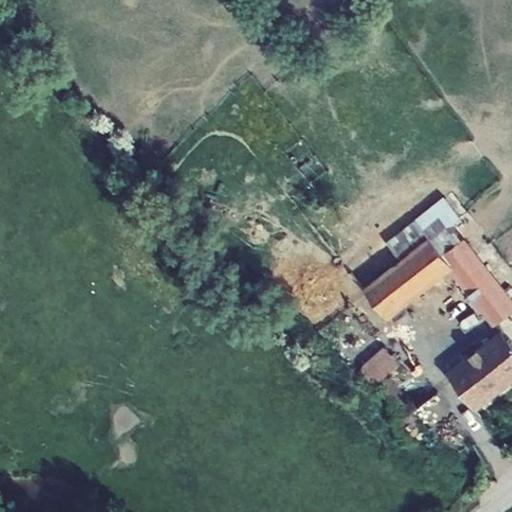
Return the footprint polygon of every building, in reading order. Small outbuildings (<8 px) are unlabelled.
[(445,251),(464,238),(453,224),(462,215),(445,196),(388,241),(400,258),(431,235),(445,251)] [(390,316),(450,270),(495,325),(511,311),(511,294),(467,236),(464,238),(445,251),(431,235),(400,258),(365,285),(390,316)] [(448,371),(479,409),(511,381),(511,339),(503,327),(448,371)] [(360,368),(376,386),(401,364),(385,346),(360,368)] [(401,364),(376,386),(405,419),(435,394),(405,360),(401,364)]
